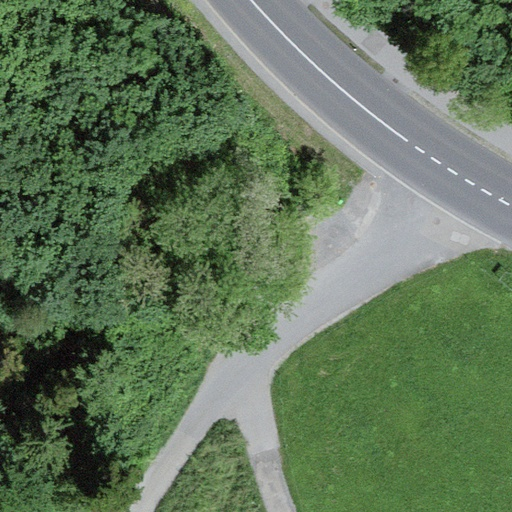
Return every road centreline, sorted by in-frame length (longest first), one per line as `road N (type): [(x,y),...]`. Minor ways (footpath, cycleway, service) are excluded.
road 1 (track): [(493,201),(306,296),(238,366),(131,511)]
road 2 (secondary): [(511,209),(399,138),(249,0)]
road 3 (track): [(284,511),(238,366)]
